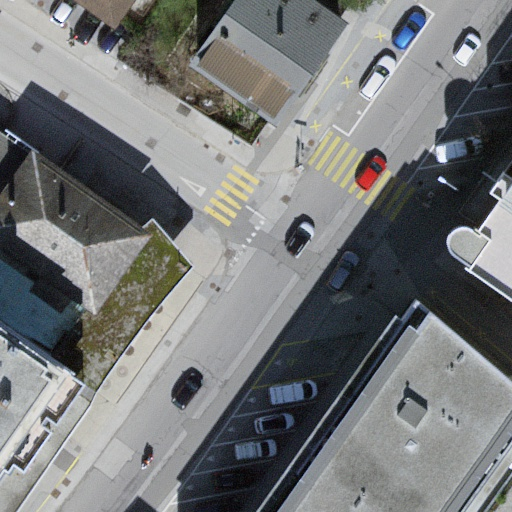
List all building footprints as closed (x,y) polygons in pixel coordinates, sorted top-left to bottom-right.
[(131,0),(89,0),(118,20),(131,0)] [(343,11),(325,0),(230,0),(191,57),(274,113),(343,11)] [(0,511),(8,511),(186,256),(0,127),(0,511)] [(511,163),(451,252),(511,293),(511,163)] [(511,511),(511,398),(427,324),(290,511),(511,511)]
